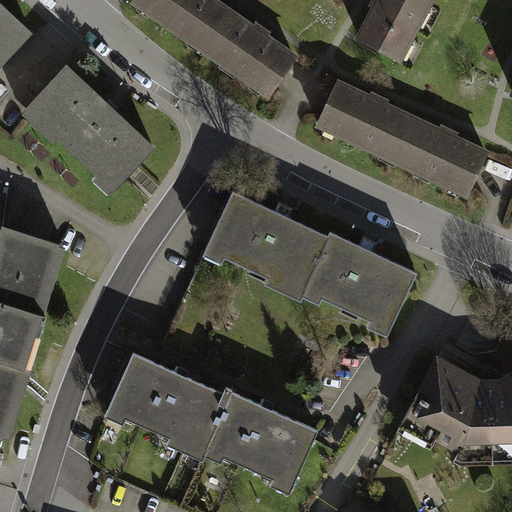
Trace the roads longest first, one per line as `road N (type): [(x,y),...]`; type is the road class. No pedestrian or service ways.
road 1 (residential): [(230,120),(315,168),(511,255)]
road 2 (residential): [(140,250),(88,340),(38,488)]
road 3 (residential): [(73,0),(230,120)]
road 4 (residential): [(0,165),(140,250)]
road 5 (residential): [(230,120),(140,250)]
